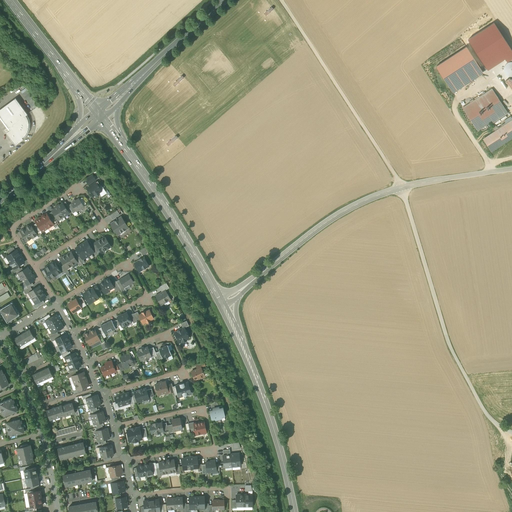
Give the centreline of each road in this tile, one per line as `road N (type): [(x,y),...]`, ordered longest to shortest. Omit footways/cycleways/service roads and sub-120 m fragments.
road 1 (unclassified): [(511,434),(490,419),(447,340),(400,186)]
road 2 (residential): [(125,458),(214,448),(204,407),(113,426)]
road 3 (unclassified): [(400,186),(281,0)]
road 4 (residential): [(87,364),(169,335),(181,371),(104,393)]
road 5 (residential): [(10,228),(72,188),(82,190),(103,222),(33,266)]
road 6 (residential): [(56,303),(123,262),(131,266),(144,297),(73,333)]
road 7 (primary): [(130,156),(221,302)]
road 8 (primary): [(243,348),(294,511)]
road 9 (tertiary): [(400,186),(335,216),(260,275)]
road 10 (residential): [(229,511),(229,487),(131,495)]
road 11 (primary): [(136,81),(225,0)]
